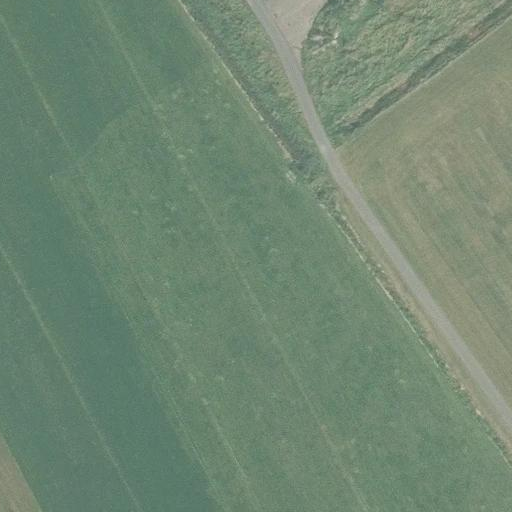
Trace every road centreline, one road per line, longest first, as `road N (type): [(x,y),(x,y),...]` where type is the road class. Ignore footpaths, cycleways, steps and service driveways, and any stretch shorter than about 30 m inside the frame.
road 1 (track): [(511,428),(338,171),(251,0)]
road 2 (track): [(289,206),(511,29)]
